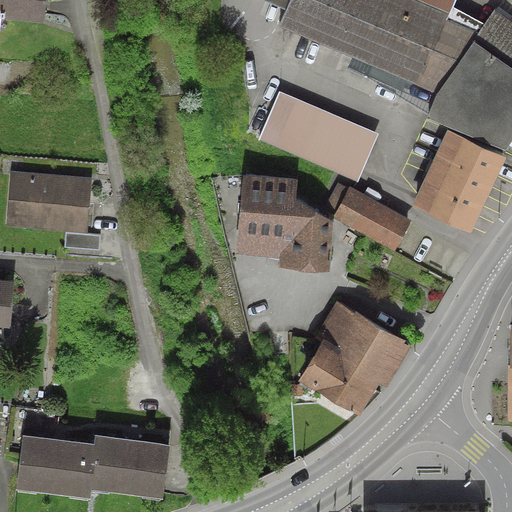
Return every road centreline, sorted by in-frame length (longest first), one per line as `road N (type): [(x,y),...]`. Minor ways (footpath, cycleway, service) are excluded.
road 1 (secondary): [(417,396),(366,452),(273,511)]
road 2 (secondary): [(511,244),(417,396)]
road 3 (unclassified): [(417,396),(497,468),(506,511)]
